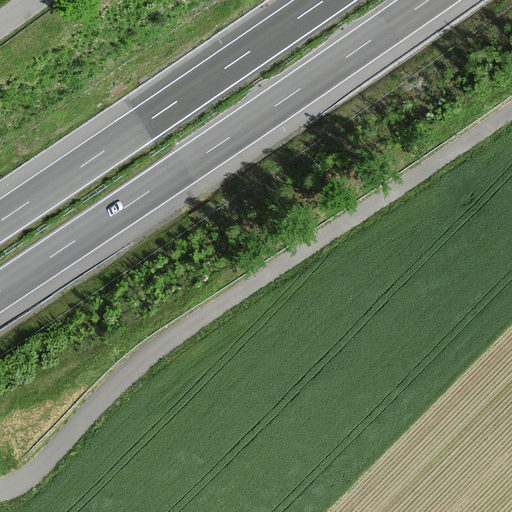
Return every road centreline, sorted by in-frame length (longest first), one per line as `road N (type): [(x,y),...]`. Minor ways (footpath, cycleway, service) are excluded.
road 1 (unclassified): [(0,489),(35,471),(147,355),(511,109)]
road 2 (motorway): [(0,290),(428,0)]
road 3 (motorway): [(324,0),(0,220)]
